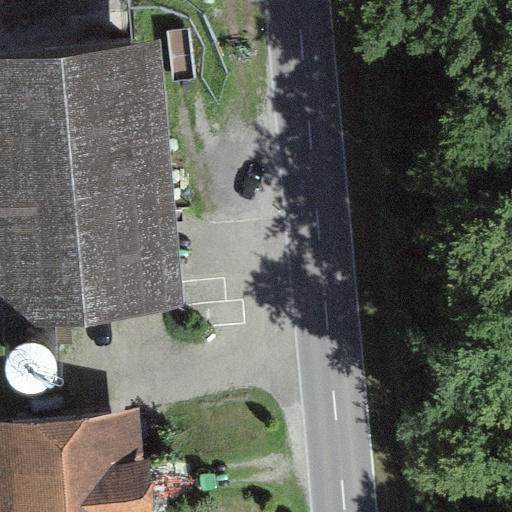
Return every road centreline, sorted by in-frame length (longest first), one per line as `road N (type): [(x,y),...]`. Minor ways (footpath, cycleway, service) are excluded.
road 1 (secondary): [(299,0),(345,511)]
road 2 (unknown): [(330,344),(28,377)]
